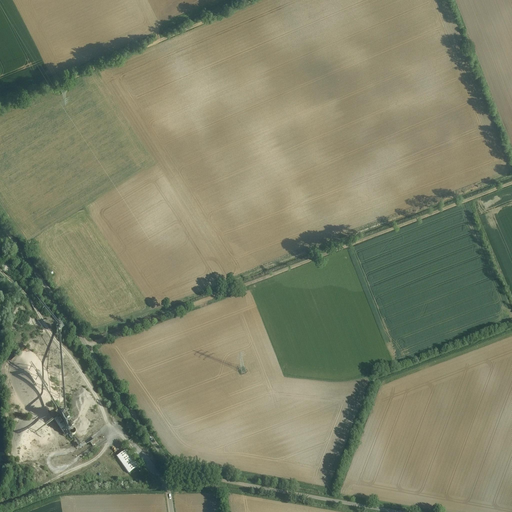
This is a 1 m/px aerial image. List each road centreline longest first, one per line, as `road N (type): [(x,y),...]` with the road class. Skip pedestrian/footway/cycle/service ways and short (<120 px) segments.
road 1 (track): [(85,345),(511,183)]
road 2 (unclassified): [(0,223),(171,467)]
road 3 (track): [(255,0),(0,108)]
road 4 (unclassified): [(171,467),(399,511)]
